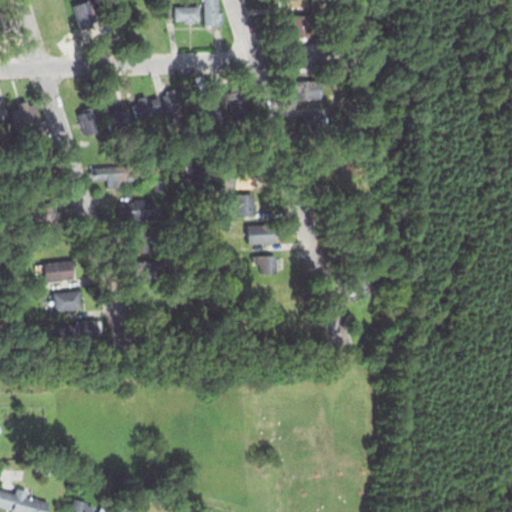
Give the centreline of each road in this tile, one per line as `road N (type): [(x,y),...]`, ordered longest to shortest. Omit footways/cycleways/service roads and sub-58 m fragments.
road 1 (residential): [(343,345),(233,0)]
road 2 (residential): [(117,312),(19,0)]
road 3 (residential): [(250,60),(0,68)]
